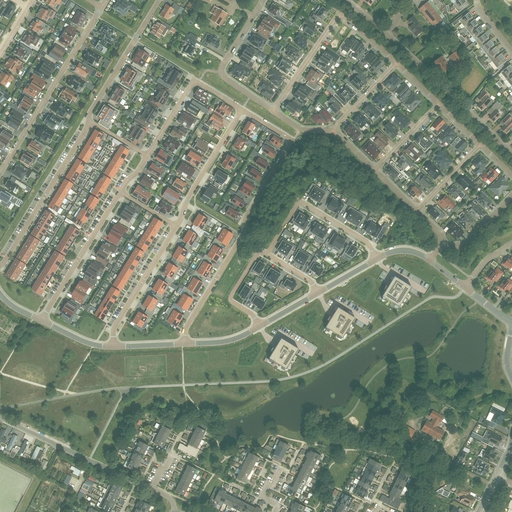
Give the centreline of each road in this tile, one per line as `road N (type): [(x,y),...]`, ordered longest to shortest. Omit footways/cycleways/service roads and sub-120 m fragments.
road 1 (residential): [(181,343),(292,141),(241,109)]
road 2 (residential): [(511,155),(344,0)]
road 3 (residential): [(0,172),(101,7)]
road 4 (residential): [(397,63),(336,18),(272,111)]
road 5 (residential): [(151,489),(0,417)]
road 6 (residential): [(90,123),(0,264)]
road 7 (residential): [(376,259),(367,242),(301,202),(266,254)]
road 8 (residential): [(120,192),(40,320)]
road 9 (residential): [(272,111),(220,72),(262,0)]
road 10 (residential): [(241,109),(194,82),(146,156)]
road 11 (residential): [(158,0),(90,123)]
road 12 (residential): [(175,227),(113,328),(113,347)]
road 13 (residential): [(241,109),(175,227)]
